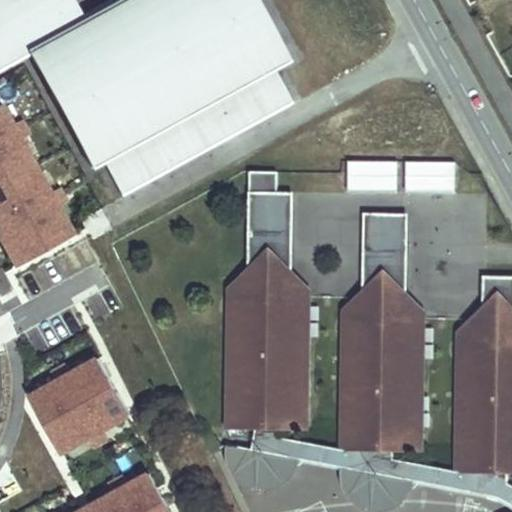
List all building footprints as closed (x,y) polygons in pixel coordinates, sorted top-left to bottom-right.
[(291,100),(273,67),(289,58),(257,0),(123,0),(86,21),(79,25),(65,0),(0,0),(0,51),(7,64),(29,52),(91,166),(103,160),(121,193),(291,100)] [(86,21),(74,0),(65,0),(79,25),(86,21)] [(8,101),(0,104),(0,250),(9,269),(74,237),(8,101)] [(266,193),(266,172),(251,172),(251,192),(266,193)] [(278,193),(278,172),(266,172),(266,193),(278,193)] [(292,233),(292,194),(278,193),(266,193),(251,192),(250,232),(283,233),(292,233)] [(406,255),(407,220),(366,219),(366,254),(398,255),(406,255)] [(511,484),(509,483),(510,474),(511,473),(511,276),(484,276),(483,339),(462,339),(460,472),(393,459),(395,452),(421,452),(423,318),(405,318),(397,317),(398,255),(366,254),(365,317),(347,317),(345,450),(278,437),(280,430),(306,430),(308,296),(291,296),(282,296),(283,233),(250,232),(248,295),(233,295),(231,429),(257,429),(253,450),(302,460),(343,467),(417,481),(483,494),(500,498),(510,503),(511,504),(511,484)] [(291,296),(292,233),(283,233),(282,296),(291,296)] [(405,318),(406,255),(398,255),(397,317),(405,318)] [(59,454),(132,422),(103,356),(30,388),(59,454)] [(299,468),(302,460),(253,450),(228,446),(227,452),(229,465),(233,472),(236,478),(242,483),(247,487),(260,491),(266,491),(275,490),(287,484),(290,481),(297,474),(299,468)] [(412,495),(415,488),(417,481),(343,467),(342,477),(343,483),(345,490),(348,496),(356,505),(362,509),(369,511),(373,511),(383,511),(393,510),(400,506),(409,499),(412,495)] [(172,511),(152,470),(65,511),(172,511)]
